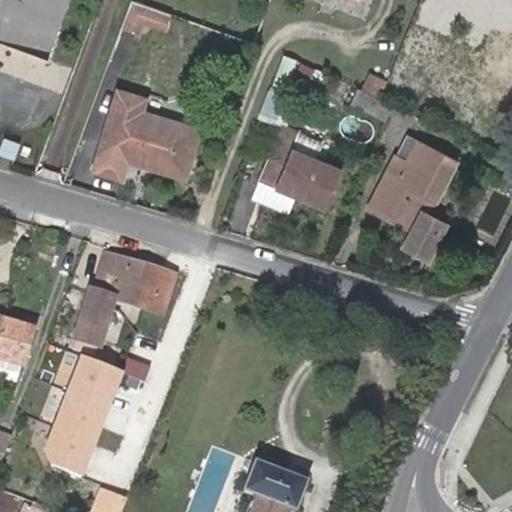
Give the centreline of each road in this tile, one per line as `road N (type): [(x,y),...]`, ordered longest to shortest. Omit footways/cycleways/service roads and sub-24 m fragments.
road 1 (residential): [(0,183),(482,333)]
road 2 (secondary): [(482,333),(416,471),(411,511)]
